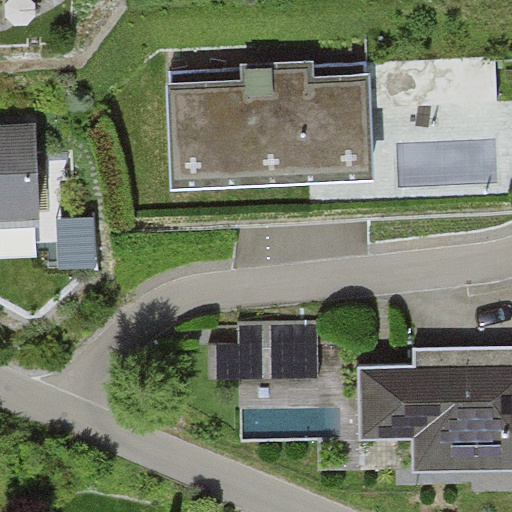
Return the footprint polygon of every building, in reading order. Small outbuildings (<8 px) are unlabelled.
[(165,78),(168,175),(371,170),(369,72),(165,78)] [(0,125),(0,218),(35,217),(32,125),(0,125)] [(65,269),(100,270),(102,218),(67,217),(65,269)] [(209,339),(210,374),(322,373),(320,345),(320,320),(240,319),(240,339),(209,339)] [(414,366),(359,366),(360,434),(413,434),(413,468),(511,467),(511,347),(414,349),(414,366)]
